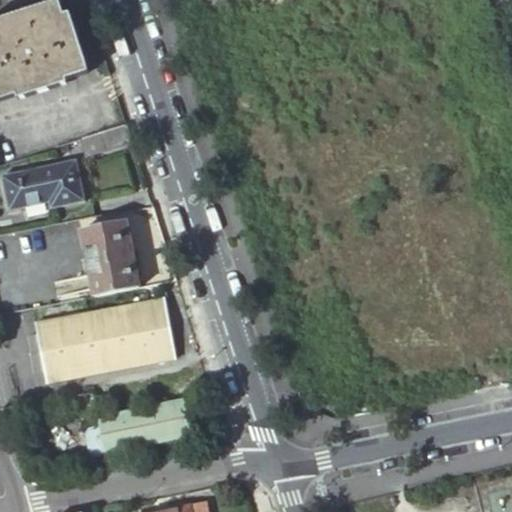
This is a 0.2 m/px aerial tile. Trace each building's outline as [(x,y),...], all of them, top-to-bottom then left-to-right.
[(0,100),(18,95),(20,100),(70,85),(68,80),(90,73),(72,14),(66,16),(61,1),(0,20),(0,100)] [(86,157),(133,142),(127,124),(100,132),(101,138),(82,144),(86,157)] [(100,132),(80,139),(82,144),(101,138),(100,132)] [(3,177),(9,211),(50,203),(51,210),(86,203),(77,161),(3,177)] [(82,231),(95,298),(140,289),(127,222),(82,231)] [(36,326),(48,386),(177,360),(165,300),(36,326)] [(196,435),(189,401),(85,422),(92,457),(196,435)]
